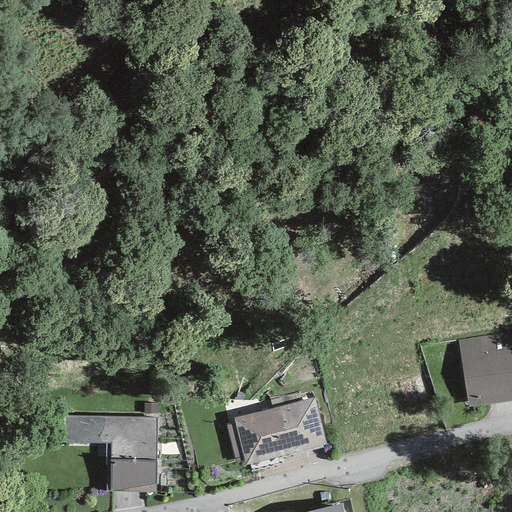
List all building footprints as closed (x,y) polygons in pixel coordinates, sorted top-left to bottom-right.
[(511,331),(457,340),(467,408),(511,401),(511,331)] [(269,400),(271,409),(302,401),(300,392),(269,400)] [(271,409),(233,418),(235,423),(226,425),(235,463),(244,460),(245,466),(326,445),(314,398),(302,401),(271,409)] [(144,404),(143,414),(157,414),(158,404),(144,404)] [(109,490),(155,491),(157,419),(63,417),(63,443),(110,444),(109,490)] [(343,511),(342,503),(301,511),(343,511)]
